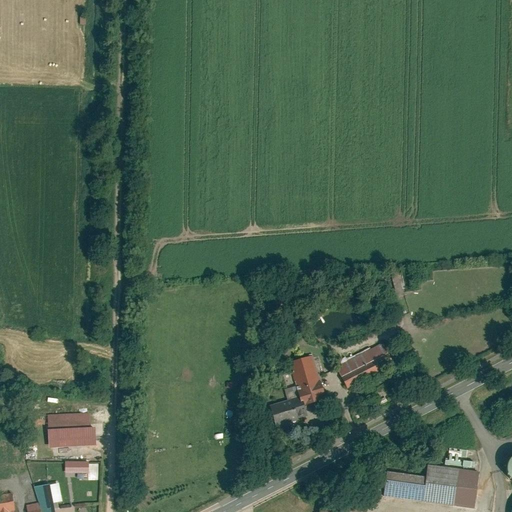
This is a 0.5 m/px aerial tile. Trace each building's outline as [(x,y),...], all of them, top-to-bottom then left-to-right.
[(401,271),(389,274),(394,294),(406,291),(401,271)] [(382,342),(336,366),(347,388),(393,364),(382,342)] [(312,353),(286,360),(296,395),(268,403),(274,425),(306,415),(304,408),(326,402),(312,353)] [(88,412),(47,414),(48,446),(95,443),(94,424),(89,424),(88,412)] [(88,474),(88,462),(62,462),(62,474),(88,474)] [(424,477),(384,471),(381,493),(472,506),(477,471),(426,464),(424,477)] [(36,487),(41,502),(41,511),(56,511),(54,502),(64,500),(60,482),(36,487)] [(12,493),(0,494),(0,511),(8,511),(9,510),(13,509),(12,493)] [(41,511),(41,502),(27,503),(27,511),(41,511)]
